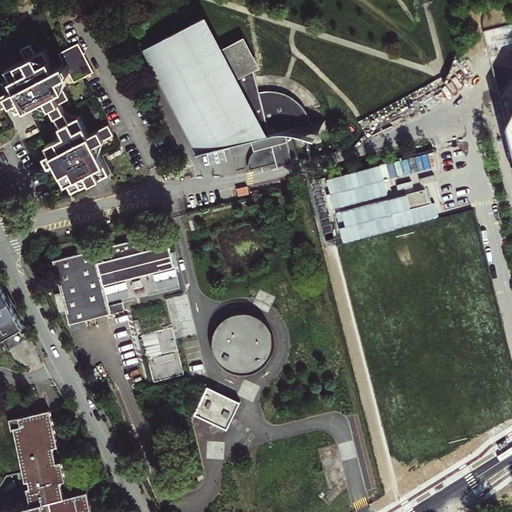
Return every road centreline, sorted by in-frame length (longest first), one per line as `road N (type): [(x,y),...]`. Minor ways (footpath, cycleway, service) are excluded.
road 1 (residential): [(141,511),(0,251)]
road 2 (residential): [(0,238),(181,187)]
